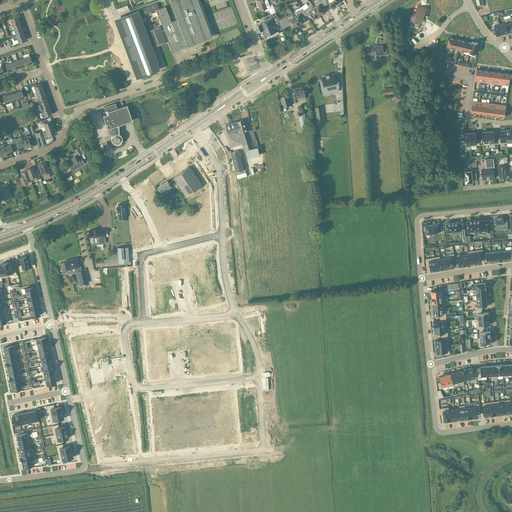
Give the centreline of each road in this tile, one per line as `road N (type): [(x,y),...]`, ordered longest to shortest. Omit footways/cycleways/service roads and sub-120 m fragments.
road 1 (residential): [(259,377),(136,387),(125,326)]
road 2 (tertiary): [(25,226),(183,133)]
road 3 (residential): [(84,469),(263,450)]
road 4 (residential): [(511,206),(418,215),(421,277)]
road 5 (residential): [(143,321),(138,255),(220,234)]
road 6 (residential): [(217,169),(304,163),(308,225)]
road 7 (residential): [(319,303),(337,349),(345,440)]
road 8 (tertiary): [(269,75),(383,0)]
